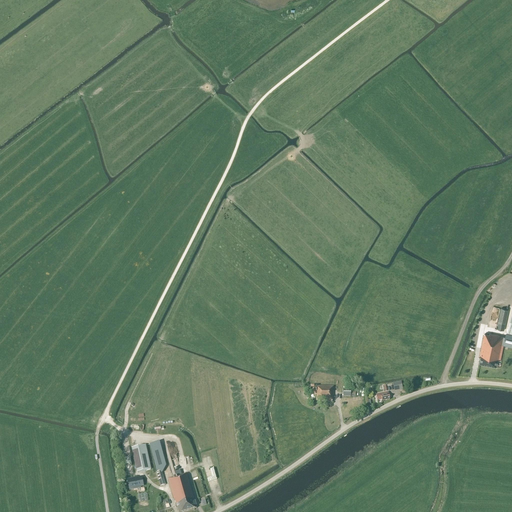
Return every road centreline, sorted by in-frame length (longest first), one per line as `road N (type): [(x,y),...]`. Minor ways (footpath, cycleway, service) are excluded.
road 1 (track): [(387,0),(280,83),(246,120),(98,427),(107,511)]
road 2 (unclassified): [(511,386),(459,384),(401,398),(216,511)]
road 3 (track): [(444,386),(477,293),(511,254)]
